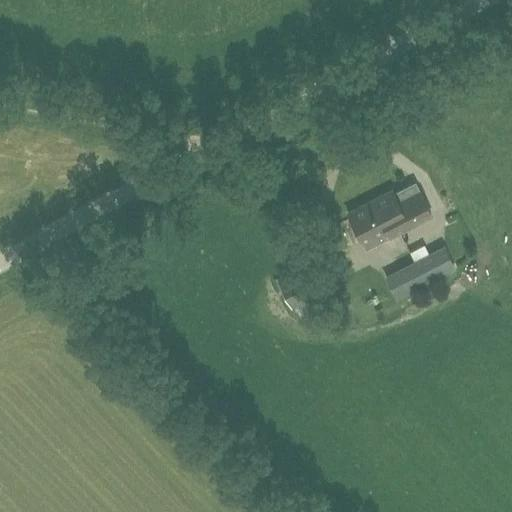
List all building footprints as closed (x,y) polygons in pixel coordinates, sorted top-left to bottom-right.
[(389,213),(398,231),(431,214),(420,192),(398,203),(392,190),(375,199),(383,216),(389,213)] [(389,236),(398,231),(389,213),(383,216),(375,199),(348,213),(366,248),(389,236)] [(444,245),(384,275),(397,300),(456,269),(444,245)] [(292,308),(331,288),(315,256),(276,277),(292,308)] [(71,272),(76,268),(71,262),(66,265),(71,272)]
